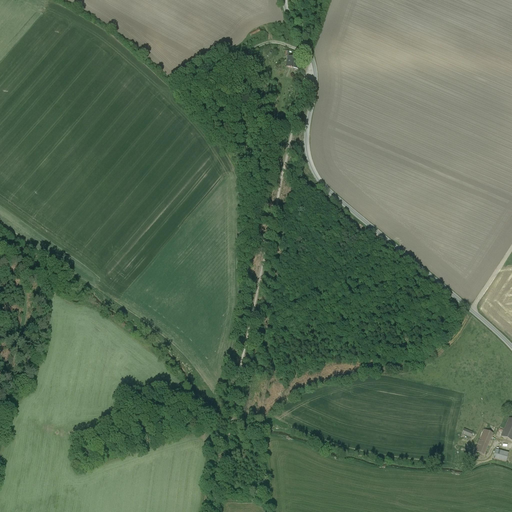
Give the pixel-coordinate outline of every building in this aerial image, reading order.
[(255,26),(247,30),(250,37),(258,33),(255,26)] [(253,58),(249,61),(257,72),(261,69),(253,58)] [(301,61),(289,58),(287,67),(298,70),(301,61)] [(263,74),(254,78),(260,89),(268,85),(263,74)] [(511,419),(509,419),(501,437),(511,441),(511,419)] [(473,433),(464,429),(462,434),(471,438),(473,433)] [(484,430),(475,452),(483,455),(493,433),(484,430)] [(509,453),(495,450),(493,459),(506,462),(509,453)]
